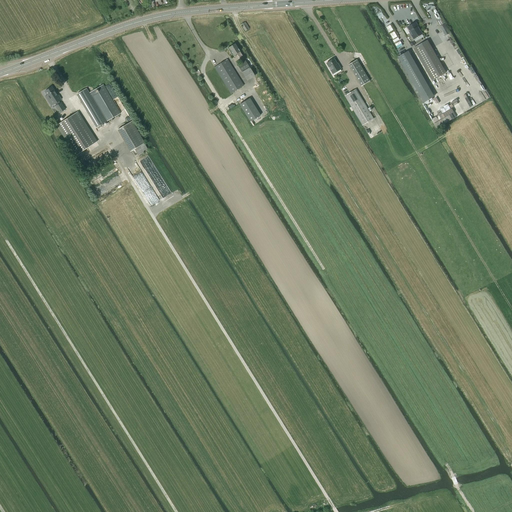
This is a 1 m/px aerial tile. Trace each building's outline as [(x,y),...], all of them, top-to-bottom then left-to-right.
[(245,32),(249,29),(245,23),(241,25),(245,32)] [(414,39),(422,34),(416,23),(408,27),(412,34),(412,35),(414,39)] [(448,28),(445,24),(440,27),(445,36),(448,34),(445,30),(448,28)] [(432,80),(445,73),(427,41),(414,48),(432,80)] [(239,58),(242,56),(235,44),(229,48),(233,56),(237,54),(239,58)] [(424,102),(434,96),(409,51),(398,57),(424,102)] [(337,64),(334,59),(326,64),(333,74),(341,69),(337,63),(337,64)] [(231,94),(243,86),(227,60),(214,68),(231,94)] [(361,86),(370,81),(357,60),(348,65),(361,86)] [(247,81),(255,76),(245,61),(238,66),(247,81)] [(107,122),(120,114),(103,85),(89,93),(107,122)] [(57,96),(52,87),(45,92),(47,95),(45,96),(51,106),(53,105),(55,104),(56,106),(55,106),(60,113),(65,110),(61,103),(60,104),(59,101),(60,100),(61,99),(59,95),(57,96)] [(106,123),(88,93),(86,89),(77,94),(97,128),(106,123)] [(362,126),(374,119),(356,90),(345,96),(362,126)] [(96,142),(77,112),(56,126),(75,155),(96,142)] [(144,143),(131,122),(117,130),(130,151),(134,149),(137,156),(148,150),(144,143)]
